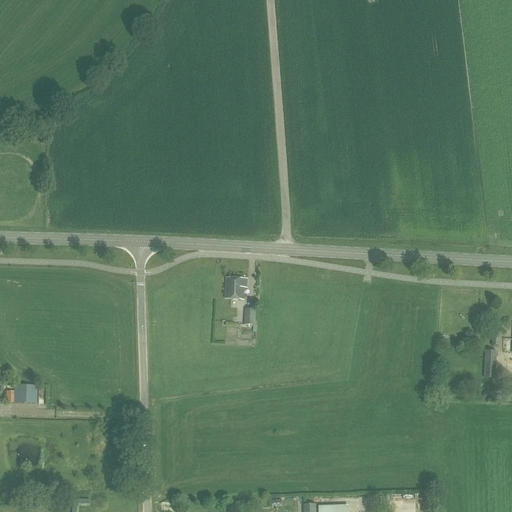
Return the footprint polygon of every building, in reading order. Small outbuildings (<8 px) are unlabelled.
[(225,299),(245,300),(245,288),(247,288),(248,279),(226,278),(225,299)] [(245,325),(255,325),(256,310),(245,309),(245,325)] [(492,346),(500,346),(501,332),(493,332),(492,346)] [(484,378),(496,379),(498,352),(486,351),(484,378)] [(6,403),(37,404),(38,385),(13,385),(13,392),(6,391),(6,403)] [(72,511),(77,511),(78,504),(90,505),(90,500),(73,499),(72,511)]
